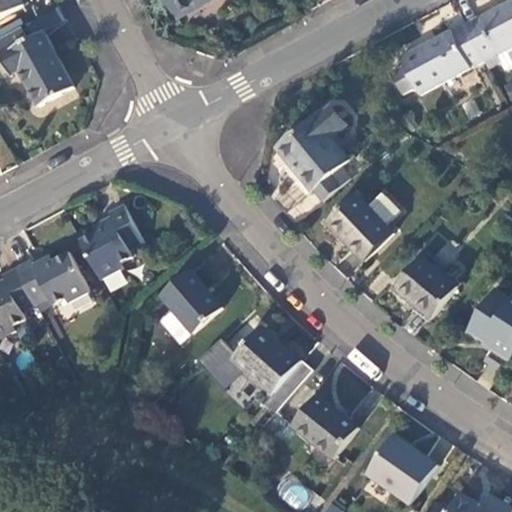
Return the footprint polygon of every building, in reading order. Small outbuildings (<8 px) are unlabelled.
[(0,0),(0,20),(26,6),(22,0),(0,0)] [(169,0),(180,19),(215,1),(214,0),(169,0)] [(511,1),(467,24),(485,62),(489,69),(503,63),(499,55),(511,48),(511,1)] [(485,62),(467,24),(401,58),(405,66),(392,73),(403,95),(417,88),(421,95),(485,62)] [(24,29),(0,41),(0,53),(11,74),(20,70),(41,109),(76,91),(46,34),(31,42),(24,29)] [(511,80),(503,85),(510,101),(511,100),(511,80)] [(313,192),(323,203),(350,181),(341,169),(351,161),(334,140),(350,126),(335,108),(318,119),(316,117),(282,145),(305,173),(300,176),(312,192),(313,192)] [(402,211),(384,194),(370,207),(357,194),(328,222),(366,262),(395,233),(387,225),(402,211)] [(102,225),(78,237),(101,283),(126,269),(123,265),(135,257),(132,251),(145,243),(124,202),(108,210),(109,214),(100,220),(102,225)] [(31,261),(16,269),(36,305),(50,299),(54,305),(67,299),(70,304),(91,293),(70,253),(49,266),(44,260),(33,266),(31,261)] [(433,319),(460,287),(421,256),(395,287),(433,319)] [(0,341),(16,333),(14,328),(26,322),(23,312),(36,305),(16,269),(2,277),(5,281),(0,284),(0,341)] [(224,309),(191,271),(160,296),(195,334),(224,309)] [(511,359),(511,297),(498,288),(470,331),(487,342),(490,337),(498,342),(494,348),(511,359)] [(274,416),(313,371),(302,362),(299,367),(275,344),(278,340),(263,328),(232,361),(272,396),(263,406),(274,416)] [(299,367),(302,362),(278,340),(275,344),(299,367)] [(359,430),(318,397),(294,426),(335,460),(359,430)] [(411,506),(439,466),(395,435),(368,475),(411,506)] [(300,511),(314,494),(289,475),(275,493),(300,511)] [(480,504),(461,494),(450,511),(486,511),(479,507),(480,504)] [(342,511),(344,510),(329,501),(321,511),(342,511)]
